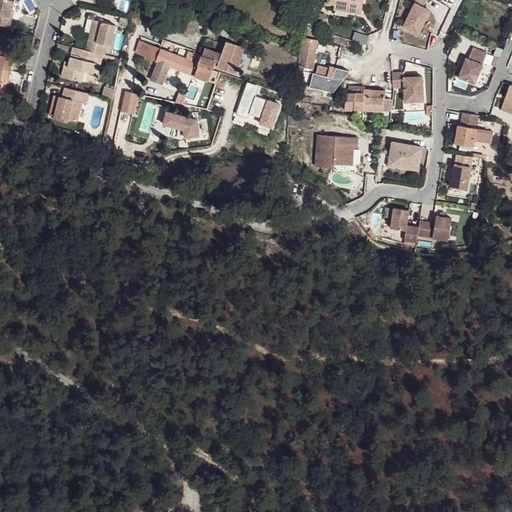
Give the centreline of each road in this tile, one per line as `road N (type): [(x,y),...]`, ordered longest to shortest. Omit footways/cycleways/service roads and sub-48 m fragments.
road 1 (residential): [(0,129),(270,223),(341,216),(383,190),(418,195),(433,182),(441,65),(384,48)]
road 2 (track): [(511,337),(496,355),(433,363),(317,353),(113,291),(0,246)]
road 3 (unclassified): [(0,324),(75,388),(186,453)]
road 4 (unknown): [(98,163),(128,38)]
